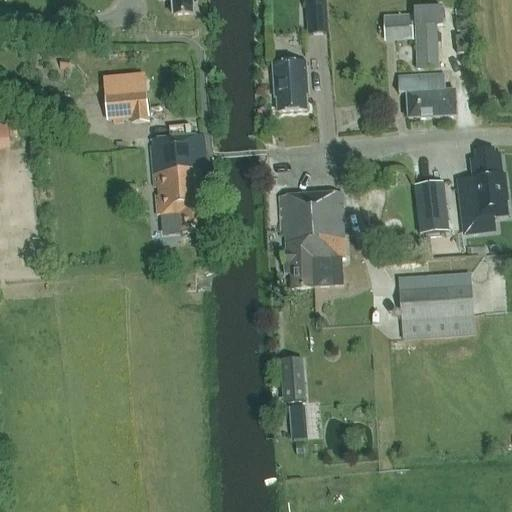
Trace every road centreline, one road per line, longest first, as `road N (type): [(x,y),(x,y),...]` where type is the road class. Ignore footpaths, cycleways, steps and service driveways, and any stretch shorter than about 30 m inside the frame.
road 1 (unclassified): [(331,148),(511,140)]
road 2 (unclassified): [(0,12),(102,21),(121,16),(128,1)]
